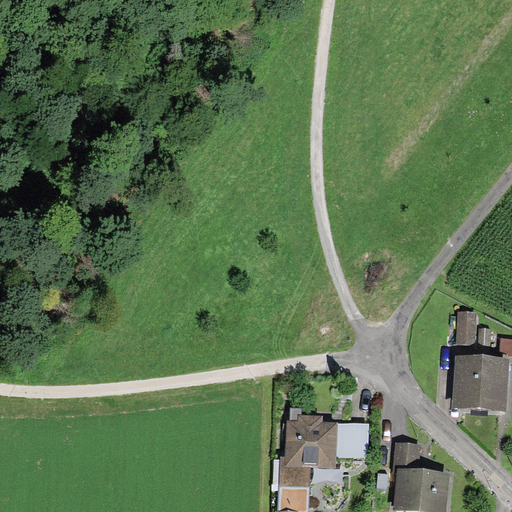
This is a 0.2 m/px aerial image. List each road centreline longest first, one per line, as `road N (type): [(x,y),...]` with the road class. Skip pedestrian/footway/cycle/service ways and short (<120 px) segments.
road 1 (track): [(0,390),(197,381),(373,355),(335,283),(317,219),(313,127),(330,0)]
road 2 (residential): [(373,355),(511,172)]
road 3 (residential): [(373,355),(511,501)]
